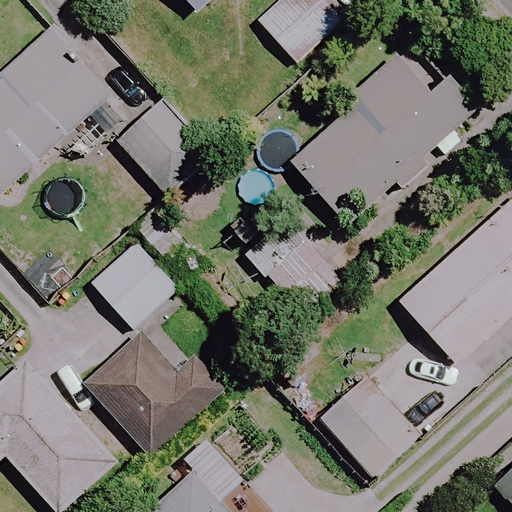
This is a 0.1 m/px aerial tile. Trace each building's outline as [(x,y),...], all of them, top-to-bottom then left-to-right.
[(219,0),(179,0),(198,20),(219,0)] [(313,0),(286,0),(283,3),(280,0),(240,0),(236,4),(293,66),(337,26),(313,0)] [(0,80),(0,197),(55,147),(85,120),(108,99),(49,35),(0,80)] [(474,107),(411,45),(288,170),(351,232),(474,107)] [(209,161),(161,105),(116,143),(165,200),(209,161)] [(511,317),(511,203),(396,307),(453,370),(511,317)] [(177,293),(135,246),(89,287),(130,335),(177,293)] [(164,384),(134,344),(81,385),(142,464),(222,402),(192,363),(164,384)] [(451,414),(397,348),(314,415),(368,481),(451,414)] [(63,511),(112,467),(27,374),(0,398),(0,463),(3,461),(50,511),(63,511)] [(511,511),(511,472),(492,491),(511,511)] [(222,511),(196,480),(158,511),(222,511)]
